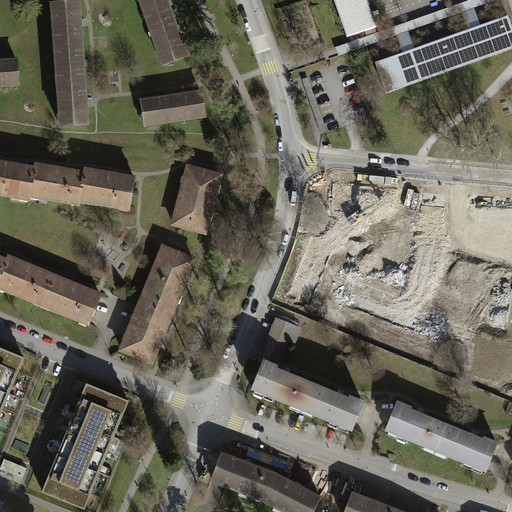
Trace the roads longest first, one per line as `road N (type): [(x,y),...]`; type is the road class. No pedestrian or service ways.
road 1 (residential): [(209,412),(388,479),(511,510)]
road 2 (residential): [(289,157),(275,249),(209,412)]
road 3 (residential): [(0,325),(209,412)]
road 4 (residential): [(289,157),(511,179)]
road 5 (residential): [(245,0),(279,91),(289,157)]
